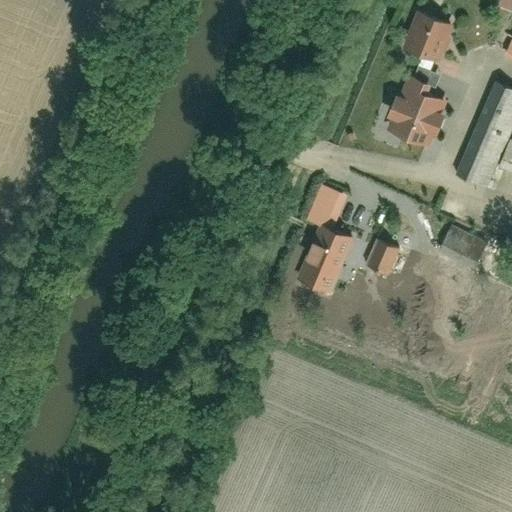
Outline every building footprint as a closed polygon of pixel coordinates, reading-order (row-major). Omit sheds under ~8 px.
[(463,20),(424,5),(410,43),(449,58),(463,20)] [(441,81),(415,71),(394,127),(436,143),(441,130),(448,133),(457,110),(451,107),(455,95),(438,88),(441,81)] [(511,142),(511,82),(502,78),(462,171),(493,185),(511,142)] [(361,234),(328,221),(306,276),(339,289),(361,234)] [(496,239),(459,222),(447,247),(484,264),(496,239)] [(407,247),(383,236),(372,261),(396,272),(407,247)]
